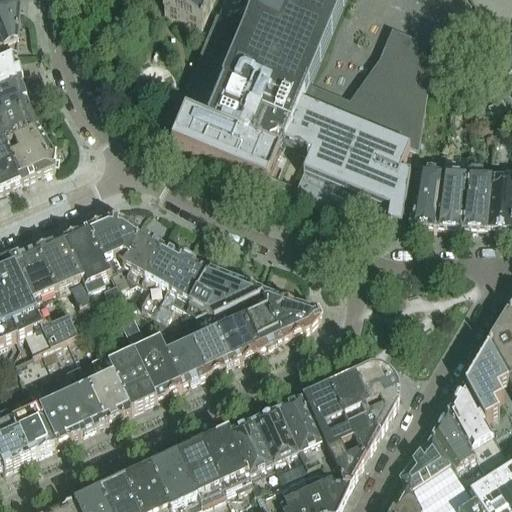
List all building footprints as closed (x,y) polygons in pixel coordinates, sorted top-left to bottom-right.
[(146,0),(168,9),(167,9),(167,11),(163,21),(201,36),(215,0),(146,0)] [(415,177),(426,111),(430,88),(436,73),(436,72),(386,52),(379,67),(349,108),(309,92),(346,0),(267,0),(264,9),(257,6),(256,7),(264,10),(253,36),(229,27),(217,22),(185,97),(194,101),(172,154),(267,194),(271,186),(270,185),(284,151),(311,162),(293,205),(345,226),(378,231),(384,217),(390,219),(388,233),(401,235),(410,181),(400,180),(405,168),(415,172),(414,177),(415,177)] [(15,66),(19,21),(20,12),(14,8),(0,13),(0,50),(7,69),(15,66)] [(0,100),(20,93),(19,91),(15,66),(7,69),(0,71),(0,100)] [(0,128),(27,117),(20,93),(0,100),(0,128)] [(503,106),(488,112),(494,127),(509,121),(503,106)] [(0,153),(0,154),(38,139),(28,119),(27,117),(0,128),(0,153)] [(38,139),(0,154),(55,173),(57,168),(39,141),(38,139)] [(0,200),(19,192),(0,154),(0,153),(0,200)] [(19,192),(53,178),(55,173),(0,154),(19,192)] [(419,177),(410,236),(435,238),(444,181),(446,170),(437,168),(435,180),(419,177)] [(462,239),(467,182),(444,181),(435,238),(462,239)] [(492,182),(467,182),(462,239),(486,239),(492,184),(492,182)] [(511,183),(492,184),(486,239),(511,238),(511,183)] [(88,236),(108,284),(118,280),(118,277),(114,267),(118,266),(116,228),(108,227),(88,236)] [(118,277),(118,280),(143,242),(124,229),(116,228),(118,266),(119,265),(122,273),(118,277)] [(115,301),(108,284),(88,236),(59,248),(89,314),(94,311),(91,306),(104,300),(116,326),(125,322),(115,301)] [(118,280),(108,284),(115,301),(125,322),(138,316),(133,307),(124,311),(119,300),(136,292),(141,295),(165,256),(143,242),(118,280)] [(59,248),(34,259),(56,307),(72,300),(80,318),(89,314),(59,248)] [(153,327),(153,326),(188,268),(165,256),(141,295),(133,307),(138,316),(153,326),(153,327)] [(56,307),(34,259),(7,271),(48,356),(78,343),(70,324),(53,330),(45,312),(56,307)] [(178,314),(184,318),(209,279),(188,268),(153,326),(153,327),(160,341),(165,331),(168,333),(178,314)] [(7,271),(0,273),(0,324),(12,351),(9,352),(16,369),(48,356),(7,271)] [(204,321),(256,297),(209,279),(184,318),(196,324),(204,321)] [(261,299),(259,300),(270,324),(316,318),(281,307),(261,299)] [(234,311),(237,317),(250,311),(254,319),(240,325),(256,360),(281,348),(270,324),(259,300),(234,311)] [(209,323),(210,324),(230,372),(256,360),(240,325),(219,336),(215,327),(237,317),(234,311),(209,323)] [(511,317),(509,320),(510,321),(502,335),(501,334),(500,336),(501,337),(492,351),(491,350),(489,353),(490,354),(489,355),(509,392),(511,397),(511,317)] [(316,318),(270,324),(281,348),(310,335),(320,326),(316,318)] [(132,361),(133,360),(154,407),(181,395),(157,348),(145,353),(136,333),(150,328),(137,319),(117,328),(132,361)] [(97,323),(82,330),(87,341),(102,333),(97,323)] [(12,351),(0,324),(0,355),(9,352),(12,351)] [(203,341),(188,347),(205,384),(230,372),(210,324),(198,330),(203,341)] [(157,348),(181,395),(205,384),(188,347),(177,352),(173,341),(157,348)] [(509,392),(489,355),(465,392),(466,394),(484,428),(497,420),(492,412),(503,407),(499,398),(509,392)] [(103,365),(128,419),(154,407),(133,360),(132,361),(109,371),(106,364),(103,365)] [(77,375),(76,375),(101,432),(128,419),(103,365),(91,370),(100,388),(86,394),(77,375)] [(75,444),(101,432),(76,375),(65,380),(74,400),(61,406),(53,389),(51,390),(75,444)] [(388,379),(384,377),(379,375),(370,375),(353,383),(357,393),(354,395),(368,424),(378,446),(398,411),(399,401),(397,393),(394,386),(388,379)] [(0,400),(6,415),(15,411),(0,376),(0,400)] [(345,434),(368,424),(354,395),(357,393),(353,383),(327,396),(345,434)] [(31,406),(29,407),(50,456),(75,444),(51,390),(43,393),(47,404),(33,410),(31,406)] [(464,393),(448,418),(489,488),(511,474),(484,428),(466,394),(464,393)] [(345,434),(327,396),(302,407),(320,445),(345,434)] [(4,421),(25,468),(50,456),(29,407),(5,417),(7,420),(4,421)] [(332,469),(320,445),(302,407),(280,418),(307,479),(332,469)] [(307,480),(307,479),(280,418),(254,430),(273,474),(281,492),(307,480)] [(432,445),(449,472),(468,502),(489,488),(448,418),(432,445)] [(0,480),(25,468),(4,421),(0,422),(0,480)] [(367,465),(378,446),(368,424),(345,434),(357,461),(367,465)] [(254,430),(228,442),(248,485),(273,474),(254,430)] [(351,495),(367,465),(357,461),(345,434),(320,445),(332,469),(339,485),(330,488),(334,493),(343,495),(351,495)] [(251,491),(248,485),(228,442),(201,455),(223,504),(251,491)] [(409,501),(449,472),(432,445),(400,485),(405,493),(409,501)] [(195,511),(205,511),(223,504),(201,455),(175,467),(195,511)] [(166,511),(195,511),(175,467),(150,478),(166,511)] [(473,511),(474,511),(468,502),(449,472),(409,501),(414,511),(473,511)] [(511,511),(511,472),(511,474),(489,488),(468,502),(474,511),(511,511)] [(342,511),(351,495),(343,495),(334,493),(330,488),(323,477),(262,505),(265,511),(342,511)] [(166,511),(150,478),(124,489),(134,511),(166,511)] [(134,511),(124,489),(99,500),(104,511),(134,511)] [(250,492),(255,502),(261,500),(257,489),(250,492)] [(414,511),(409,501),(405,493),(393,511),(414,511)] [(104,511),(99,500),(74,511),(104,511)]
